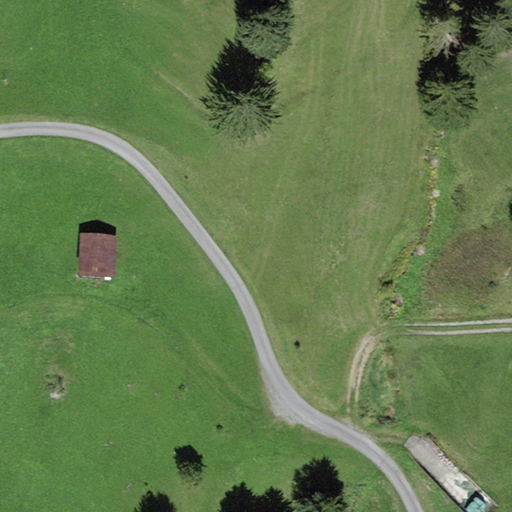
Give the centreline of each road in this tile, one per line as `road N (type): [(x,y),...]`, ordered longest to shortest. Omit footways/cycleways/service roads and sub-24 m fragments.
road 1 (unclassified): [(0,130),(67,129),(132,155),(232,277),(283,386),(382,459),(415,511)]
road 2 (track): [(353,439),(350,397),(371,338),(384,330),(511,327)]
